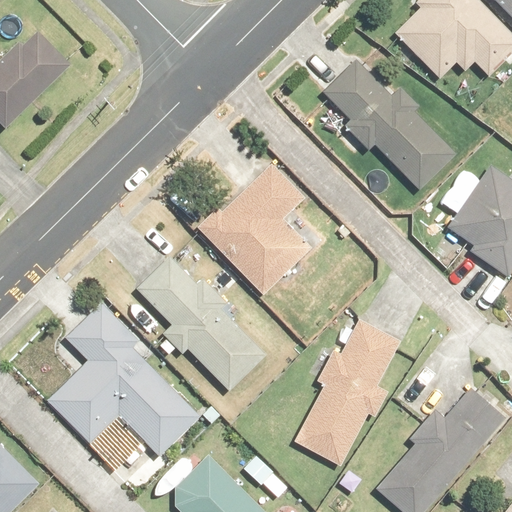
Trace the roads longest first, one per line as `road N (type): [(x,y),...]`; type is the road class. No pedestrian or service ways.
road 1 (residential): [(208,74),(0,281)]
road 2 (residential): [(115,511),(0,399)]
